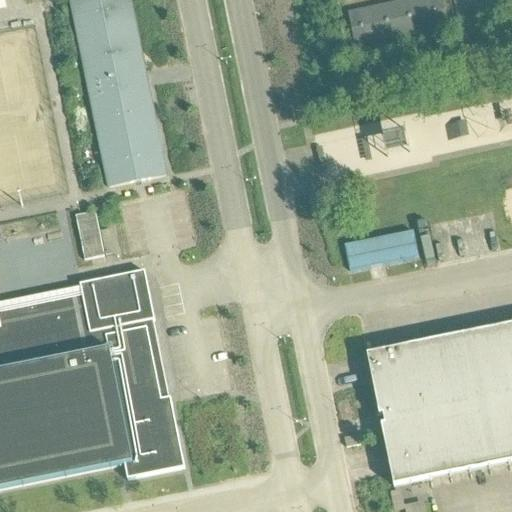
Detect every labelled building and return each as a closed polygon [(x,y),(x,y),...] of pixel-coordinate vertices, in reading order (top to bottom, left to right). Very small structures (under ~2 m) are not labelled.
[(70,0),(109,191),(166,180),(129,0),(70,0)] [(428,0),(349,17),(356,51),(448,32),(441,0),(428,0)] [(77,223),(86,267),(105,263),(97,219),(77,223)] [(345,249),(350,275),(419,261),(414,235),(345,249)] [(0,317),(0,491),(126,467),(129,482),(184,471),(171,405),(170,405),(154,327),(156,327),(146,277),(79,290),(81,298),(75,299),(74,297),(21,307),(22,314),(0,318),(0,317)] [(381,429),(394,490),(511,465),(511,329),(367,359),(380,419),(383,419),(385,428),(381,429)]
